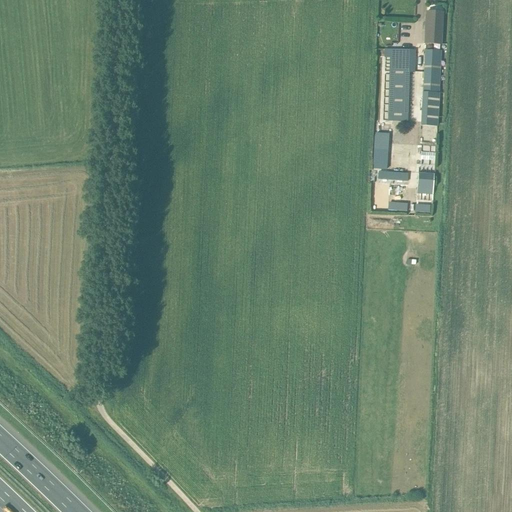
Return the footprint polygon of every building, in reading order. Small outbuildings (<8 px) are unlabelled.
[(424,44),(440,45),(442,13),(426,12),(424,44)] [(404,74),(401,71),(413,71),(414,58),(415,50),(390,49),(388,120),(407,121),(409,75),(404,74)] [(424,50),(422,92),(420,126),(437,126),(439,93),(441,51),(424,50)] [(389,148),(374,148),(373,168),(388,169),(389,148)] [(421,152),(421,160),(435,160),(435,153),(421,152)] [(409,180),(409,172),(379,171),(379,179),(409,180)] [(417,173),(417,176),(417,183),(416,194),(433,195),(434,173),(417,173)]
